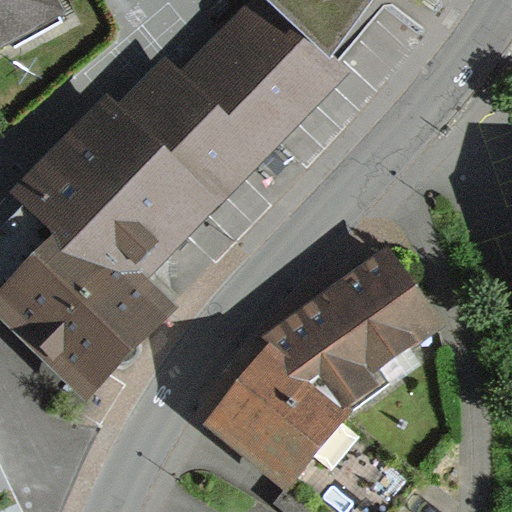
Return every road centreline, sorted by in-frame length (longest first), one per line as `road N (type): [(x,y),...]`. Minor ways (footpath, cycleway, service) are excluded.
road 1 (unclassified): [(394,136),(321,209),(198,364),(113,511)]
road 2 (residential): [(470,511),(481,435),(394,136)]
road 3 (unclassified): [(506,0),(449,82),(394,136)]
